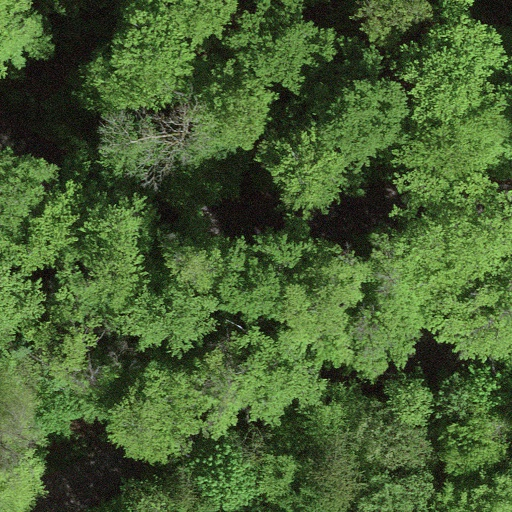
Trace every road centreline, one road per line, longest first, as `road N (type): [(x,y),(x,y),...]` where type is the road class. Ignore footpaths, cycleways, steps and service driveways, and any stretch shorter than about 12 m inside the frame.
road 1 (tertiary): [(511,349),(247,381),(16,511)]
road 2 (tertiary): [(0,134),(66,166),(128,173),(511,186)]
